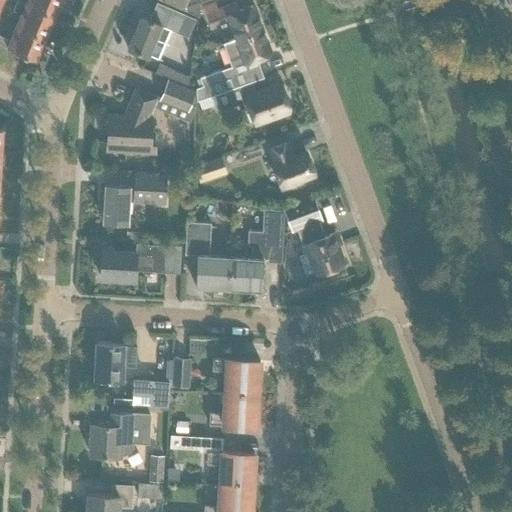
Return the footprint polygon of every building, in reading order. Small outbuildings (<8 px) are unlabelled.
[(21,13),(16,25),(45,37),(54,15),(19,0),(16,0),(13,9),(21,13)] [(19,0),(54,15),(60,0),(19,0)] [(160,0),(160,1),(199,17),(200,2),(186,7),(188,0),(160,0)] [(236,38),(261,29),(252,6),(239,11),(236,3),(218,9),(215,1),(203,6),(208,22),(216,19),(228,15),(236,38)] [(186,15),(157,3),(150,20),(140,16),(127,48),(147,57),(148,54),(162,60),(174,31),(188,37),(196,20),(186,15)] [(45,37),(16,25),(10,40),(0,35),(0,44),(35,60),(45,37)] [(261,29),(236,38),(223,43),(232,67),(200,78),(203,86),(197,88),(197,101),(214,95),(250,82),(246,70),(259,66),(256,58),(269,53),(261,29)] [(196,91),(168,79),(159,102),(187,114),(196,91)] [(250,82),(214,95),(220,112),(246,102),(254,124),(290,111),(281,84),(254,93),(250,82)] [(156,98),(135,89),(128,105),(130,106),(127,115),(109,114),(109,119),(106,121),(105,124),(105,127),(106,130),(108,133),(107,151),(154,153),(155,130),(150,130),(151,117),(149,117),(150,113),(156,98)] [(299,180),(314,175),(306,152),(291,157),(286,144),(270,149),(275,163),(273,164),(282,188),(300,182),(299,180)] [(228,174),(222,157),(194,166),(200,183),(228,174)] [(135,172),(134,187),(129,187),(129,186),(105,185),(103,222),(127,223),(128,196),(133,197),(133,203),(165,205),(167,174),(135,172)] [(252,257),(230,256),(228,289),(261,290),(262,258),(267,259),(267,262),(281,263),(283,211),(264,210),(262,232),(248,231),(248,245),(252,246),(252,257)] [(334,240),(337,239),(335,233),(316,240),(315,236),(323,233),(319,221),(296,229),(305,254),(309,252),(316,273),(342,263),(334,240)] [(228,289),(230,256),(209,255),(211,223),(186,222),(184,254),(197,255),(195,287),(228,289)] [(127,228),(126,238),(138,239),(139,228),(127,228)] [(180,246),(163,245),(136,244),(135,252),(101,250),(100,277),(120,278),(120,282),(132,283),(132,279),(134,279),(135,263),(162,265),(162,272),(179,273),(180,246)] [(134,366),(135,348),(123,347),(123,343),(96,342),(94,378),(121,380),(122,366),(134,366)] [(226,370),(225,392),(257,394),(259,361),(227,359),(227,360),(213,359),(212,369),(226,370)] [(185,387),(187,364),(173,363),(172,386),(185,387)] [(170,382),(133,379),(132,399),(113,398),(113,404),(168,407),(170,382)] [(257,394),(225,392),(223,413),(209,412),(209,423),(223,424),(223,425),(255,426),(257,394)] [(111,412),(110,424),(92,423),(91,438),(88,440),(88,445),(90,447),(90,454),(119,455),(120,454),(125,454),(133,447),(133,442),(149,443),(150,414),(111,412)] [(221,464),(219,485),(252,487),(254,454),(222,452),(223,439),(170,436),(170,449),(208,451),(207,452),(207,463),(221,464)] [(164,456),(150,455),(148,481),(162,482),(164,456)] [(87,494),(86,511),(118,511),(119,506),(131,507),(133,486),(112,484),(111,495),(87,494)] [(162,499),(162,485),(138,484),(137,497),(162,499)] [(250,511),(252,487),(219,485),(218,507),(204,506),(203,511),(250,511)]
